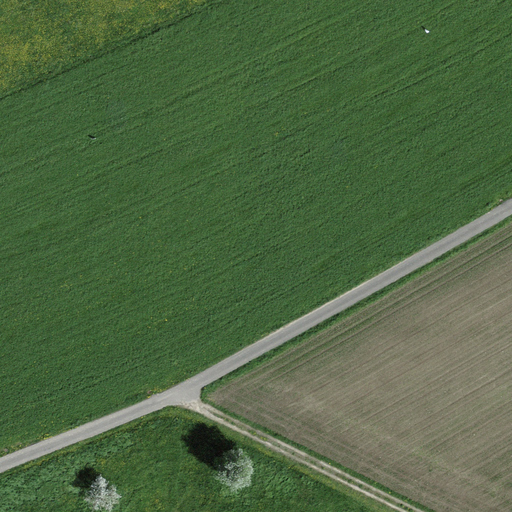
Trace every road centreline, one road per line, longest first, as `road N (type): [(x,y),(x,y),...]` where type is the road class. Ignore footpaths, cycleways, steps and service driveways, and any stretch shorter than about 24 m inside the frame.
road 1 (unclassified): [(0,472),(176,396),(511,203)]
road 2 (track): [(176,396),(402,511)]
